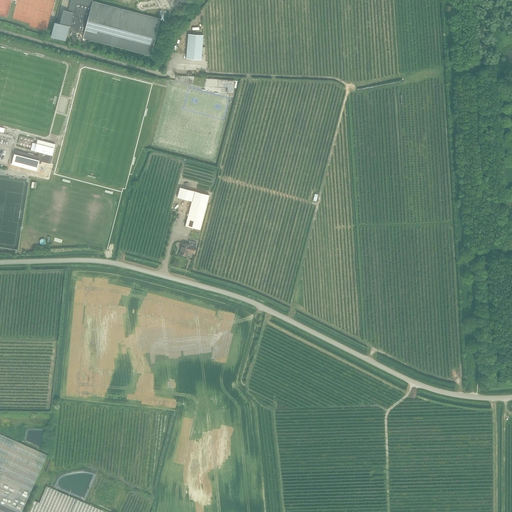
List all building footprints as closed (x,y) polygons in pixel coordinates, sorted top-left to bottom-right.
[(52,33),(51,37),(65,40),(68,30),(71,31),(70,35),(75,37),(77,32),(84,34),(83,38),(151,56),(160,19),(92,1),(92,0),(71,0),(69,11),(63,10),(60,23),(55,22),(52,33)] [(203,35),(188,34),(186,59),(201,60),(203,35)] [(206,78),(206,87),(217,87),(225,88),(225,86),(227,86),(227,91),(234,91),(233,94),(234,94),(235,80),(217,79),(206,78)] [(16,144),(23,145),(25,136),(18,135),(16,144)] [(14,156),(11,164),(30,169),(29,173),(35,175),(49,178),(52,164),(50,163),(55,144),(49,143),(37,139),(34,151),(40,152),(39,156),(15,150),(14,154),(14,156)] [(25,147),(33,148),(34,140),(26,139),(25,147)] [(209,195),(180,187),(177,197),(192,201),(185,225),(200,229),(209,195)] [(197,242),(189,240),(188,244),(182,243),(179,254),(187,256),(188,251),(194,253),(196,247),(195,247),(197,242)] [(21,511),(47,455),(0,433),(0,511),(21,511)] [(44,473),(39,484),(43,486),(49,475),(44,473)] [(106,511),(85,503),(51,488),(47,486),(40,502),(34,500),(28,511),(106,511)]
